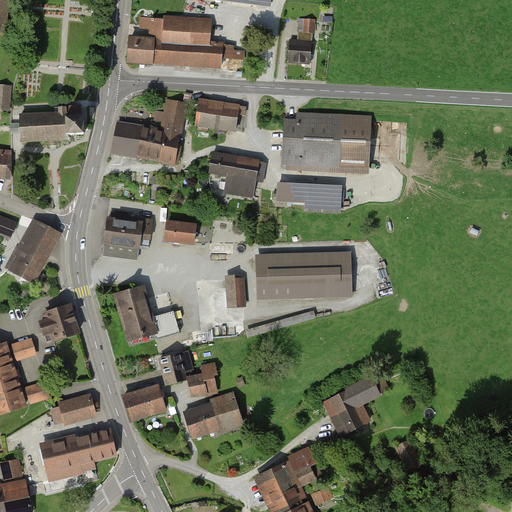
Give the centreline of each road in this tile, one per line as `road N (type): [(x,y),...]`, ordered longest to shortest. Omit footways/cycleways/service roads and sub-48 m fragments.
road 1 (tertiary): [(434,96),(110,80)]
road 2 (tertiary): [(141,469),(79,283),(78,229)]
road 3 (residential): [(141,469),(162,461),(234,481),(327,418)]
road 4 (tertiary): [(78,229),(110,80)]
